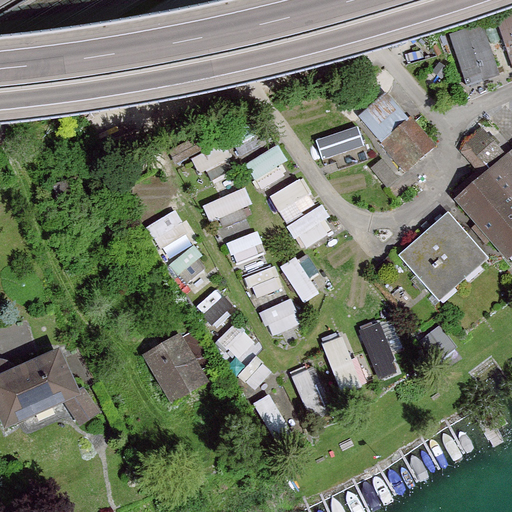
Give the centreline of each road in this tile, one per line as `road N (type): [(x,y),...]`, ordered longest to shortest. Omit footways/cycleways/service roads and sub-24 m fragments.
road 1 (motorway): [(0,100),(240,62),(463,0)]
road 2 (motorway): [(355,0),(139,49),(0,68)]
road 3 (residential): [(0,112),(185,0)]
